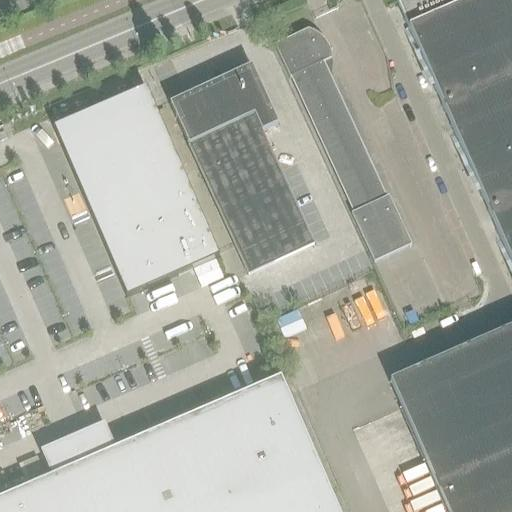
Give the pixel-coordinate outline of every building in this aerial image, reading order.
[(445,511),(511,511),(511,0),(404,0),(396,4),(396,5),(397,5),(511,269),(511,330),(389,385),(445,511)] [(322,66),(329,62),(331,62),(330,57),(329,52),(327,48),(324,44),(320,40),(317,37),(313,35),(308,32),(274,48),(289,81),(291,80),(354,215),(351,217),(374,265),(410,248),(388,199),(385,201),(322,66)] [(178,127),(222,220),(220,220),(247,277),(314,246),(287,189),(260,132),(277,124),(270,108),(268,110),(254,81),(257,80),(251,66),(201,89),(169,103),(180,126),(178,127)] [(145,90),(56,129),(130,298),(219,260),(145,90)] [(309,203),(325,239),(333,235),(317,199),(309,203)] [(56,477),(0,501),(0,511),(337,511),(280,380),(109,454),(102,435),(48,458),(56,477)]
